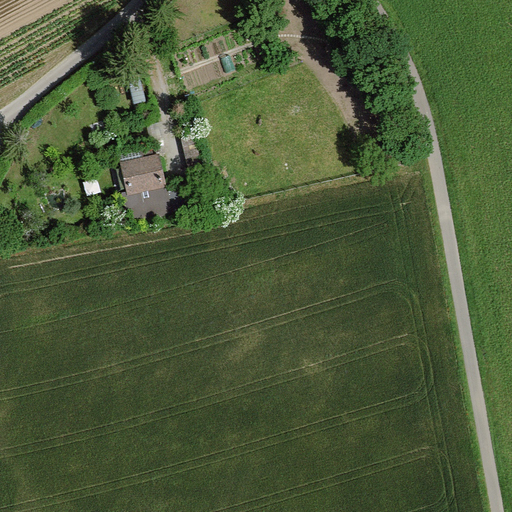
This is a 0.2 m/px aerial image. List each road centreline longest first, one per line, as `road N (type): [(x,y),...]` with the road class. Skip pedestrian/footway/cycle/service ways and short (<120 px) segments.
road 1 (track): [(369,0),(397,41),(423,107),(498,511)]
road 2 (track): [(143,0),(21,105),(0,137)]
